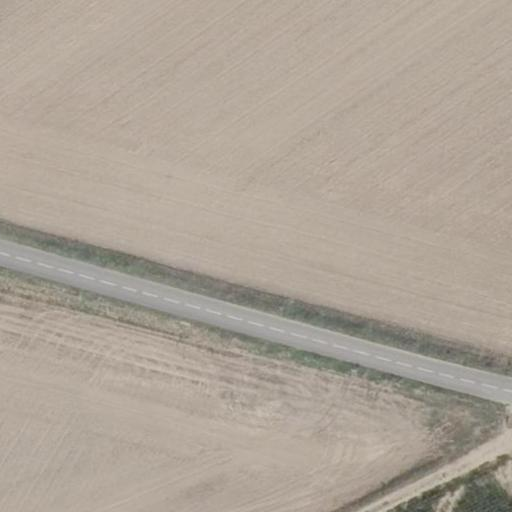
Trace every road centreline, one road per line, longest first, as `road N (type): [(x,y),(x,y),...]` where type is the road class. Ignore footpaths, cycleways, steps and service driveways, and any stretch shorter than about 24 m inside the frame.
road 1 (tertiary): [(511,391),(0,252)]
road 2 (track): [(511,438),(379,511)]
